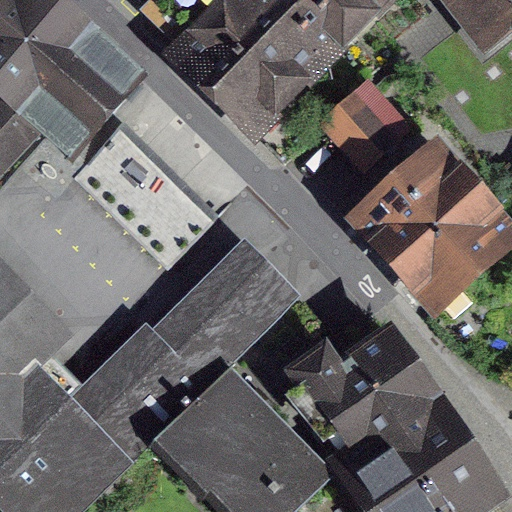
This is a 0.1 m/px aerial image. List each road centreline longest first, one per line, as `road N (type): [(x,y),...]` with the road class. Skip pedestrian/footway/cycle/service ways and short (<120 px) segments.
road 1 (residential): [(389,307),(82,0)]
road 2 (residential): [(511,471),(389,307)]
